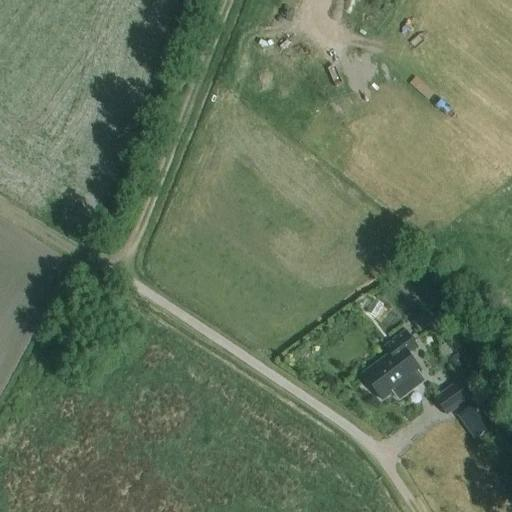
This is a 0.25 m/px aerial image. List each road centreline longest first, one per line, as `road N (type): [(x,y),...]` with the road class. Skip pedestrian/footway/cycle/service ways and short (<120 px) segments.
road 1 (track): [(0,206),(120,271),(369,438),(417,511)]
road 2 (track): [(227,0),(120,271)]
